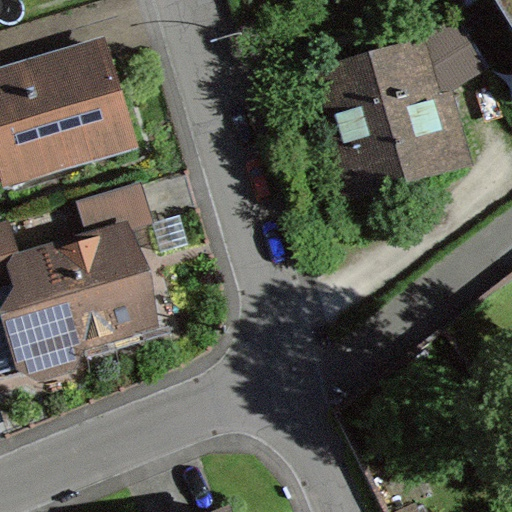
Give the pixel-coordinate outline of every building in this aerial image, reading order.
[(511,0),(492,0),(511,31),(511,0)] [(416,47),(325,72),(344,139),(332,143),(347,197),(450,168),(430,96),(485,62),(462,23),(418,52),(416,47)] [(0,78),(0,155),(8,182),(133,144),(103,47),(0,78)] [(94,238),(120,230),(121,233),(150,223),(138,185),(82,203),(94,238)] [(0,289),(21,283),(15,264),(18,263),(5,224),(0,225),(0,289)] [(0,370),(23,363),(24,367),(38,375),(71,364),(78,349),(77,345),(150,321),(121,233),(120,230),(94,238),(18,263),(15,264),(21,283),(26,297),(15,301),(6,316),(0,317),(0,370)]
